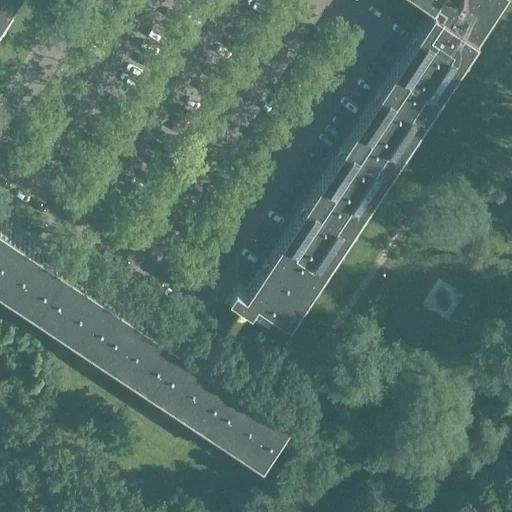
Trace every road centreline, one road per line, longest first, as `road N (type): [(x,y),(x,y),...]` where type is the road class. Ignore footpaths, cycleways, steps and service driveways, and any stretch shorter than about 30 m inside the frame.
road 1 (residential): [(0,148),(205,281)]
road 2 (residential): [(85,0),(0,125)]
